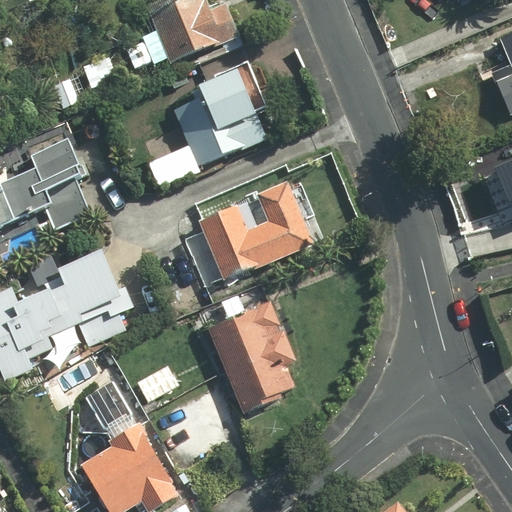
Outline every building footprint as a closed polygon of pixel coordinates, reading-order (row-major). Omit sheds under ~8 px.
[(167,0),(154,5),(177,64),(251,35),(238,3),(223,8),(219,0),(167,0)] [(491,86),(507,122),(511,119),(511,36),(495,44),(510,78),(491,86)] [(208,99),(182,109),(204,167),(279,138),(270,115),(274,113),(256,67),(204,88),(208,99)] [(79,79),(59,84),(66,110),(86,105),(79,79)] [(0,231),(53,211),(61,230),(100,215),(86,178),(98,174),(84,138),(41,154),(47,168),(0,185),(0,231)] [(511,223),(511,153),(473,167),(495,229),(511,223)] [(230,281),(324,244),(299,181),(266,194),(277,221),(259,228),(250,204),(206,221),(230,281)] [(145,308),(120,248),(66,269),(73,287),(30,304),(23,286),(0,294),(0,355),(11,383),(45,370),(39,355),(60,347),(57,340),(86,328),(94,347),(135,330),(129,315),(145,308)] [(280,301),(217,329),(254,413),(293,396),(292,392),(306,386),(297,366),(307,361),(293,330),(289,332),(287,327),(291,326),(280,301)] [(144,382),(155,404),(189,386),(178,365),(144,382)] [(140,405),(125,378),(96,393),(111,421),(140,405)] [(120,445),(88,465),(116,511),(135,511),(152,502),(158,511),(161,511),(191,494),(183,482),(186,480),(153,426),(120,445)] [(14,511),(5,498),(0,500),(0,511),(14,511)] [(389,511),(415,511),(406,499),(389,511)]
